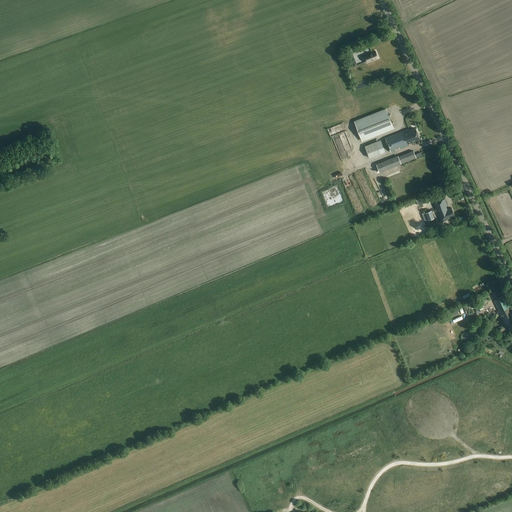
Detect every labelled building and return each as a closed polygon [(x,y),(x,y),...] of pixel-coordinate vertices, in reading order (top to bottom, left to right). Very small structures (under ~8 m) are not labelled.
[(374,59),(378,58),(375,51),(363,56),(366,63),(375,60),(374,59)] [(386,108),(354,121),(363,142),(394,129),(386,108)] [(408,143),(420,139),(415,128),(410,130),(409,129),(385,138),(391,152),(396,150),(395,148),(399,147),(400,149),(409,145),(408,143)] [(343,146),(345,152),(349,151),(342,133),(338,134),(339,136),(335,137),(339,151),(341,150),(339,147),(343,146)] [(365,144),(369,155),(386,149),(382,138),(365,144)] [(398,156),(376,165),(379,172),(416,158),(413,151),(398,156)] [(426,195),(416,198),(419,205),(428,202),(426,195)] [(370,198),(373,206),(379,204),(375,196),(370,198)] [(452,217),(454,215),(451,208),(447,210),(446,207),(447,206),(445,199),(434,203),(441,222),(452,218),(452,217)] [(434,218),(431,210),(425,212),(428,220),(434,218)] [(471,301),(474,307),(488,301),(485,295),(471,301)] [(505,325),(506,327),(508,327),(510,331),(511,330),(511,312),(510,313),(509,309),(511,308),(505,295),(494,300),(505,325)]
